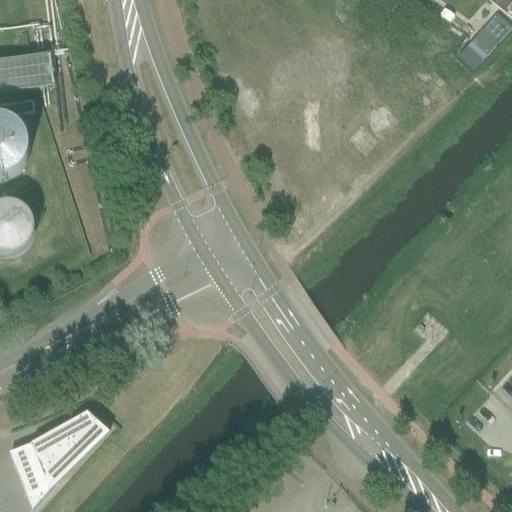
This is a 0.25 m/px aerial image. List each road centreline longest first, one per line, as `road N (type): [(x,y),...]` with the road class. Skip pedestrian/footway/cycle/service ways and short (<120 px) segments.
road 1 (tertiary): [(243,243),(128,0)]
road 2 (tertiary): [(385,466),(360,411),(243,243)]
road 3 (tertiary): [(124,0),(132,72),(180,206),(205,249)]
road 4 (tertiary): [(219,274),(329,426),(385,466)]
road 5 (unclassified): [(0,382),(113,321)]
